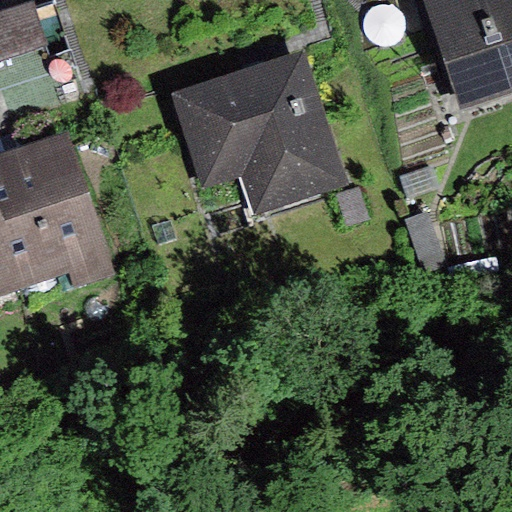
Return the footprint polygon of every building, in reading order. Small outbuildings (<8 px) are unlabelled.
[(279,0),(238,0),(244,20),(282,10),(279,0)] [(511,0),(424,0),(462,113),(511,96),(511,0)] [(0,19),(0,93),(75,68),(65,40),(53,2),(0,19)] [(303,56),(172,100),(203,192),(244,178),(257,218),(348,187),(303,56)] [(70,136),(0,157),(0,239),(17,292),(74,274),(78,286),(114,275),(70,136)]
